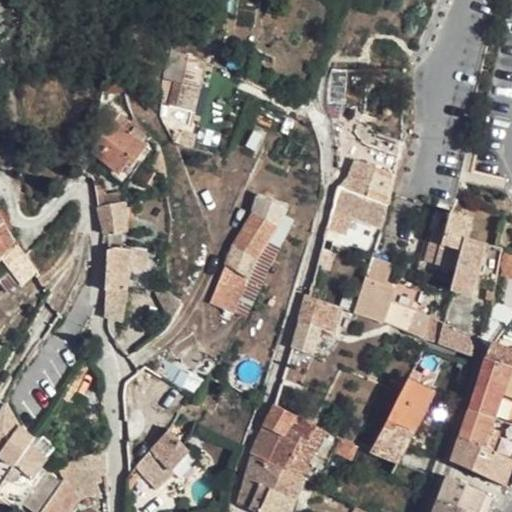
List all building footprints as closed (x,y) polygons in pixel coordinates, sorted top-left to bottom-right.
[(191,56),(165,45),(153,74),(186,86),(191,56)] [(186,86),(153,74),(158,102),(183,106),(186,86)] [(119,113),(107,104),(90,131),(86,146),(119,174),(130,158),(135,162),(147,145),(114,120),(119,113)] [(398,159),(361,145),(357,160),(394,174),(398,159)] [(135,162),(130,158),(119,174),(128,181),(139,164),(135,162)] [(394,174),(357,160),(345,188),(344,189),(388,205),(390,195),(394,174)] [(340,187),(338,187),(334,203),(384,221),(388,205),(344,189),(345,188),(340,187)] [(98,206),(122,202),(120,191),(96,195),(98,206)] [(290,205),(260,193),(253,212),(233,245),(226,264),(210,303),(233,313),(249,280),(257,259),(279,227),(285,215),(290,205)] [(126,201),(122,202),(98,206),(104,234),(108,234),(128,232),(126,201)] [(437,265),(457,270),(465,239),(471,216),(452,211),(437,265)] [(0,261),(17,241),(0,213),(0,261)] [(294,219),(285,215),(279,227),(257,259),(249,280),(233,313),(245,319),(275,256),(292,224),(294,219)] [(465,239),(457,270),(451,292),(472,297),(478,277),(486,244),(465,239)] [(497,281),(498,277),(503,249),(503,248),(486,244),(478,277),(497,281)] [(106,290),(128,292),(128,289),(132,269),(146,272),(149,252),(116,247),(109,249),(106,290)] [(511,250),(503,249),(498,277),(511,279),(511,250)] [(38,270),(26,254),(11,269),(20,281),(22,284),(38,270)] [(20,281),(11,269),(0,280),(0,283),(6,292),(20,281)] [(385,323),(392,301),(396,289),(366,275),(354,312),(385,323)] [(495,291),(488,289),(487,300),(494,301),(495,291)] [(123,323),(128,292),(106,290),(105,317),(108,318),(123,323)] [(183,303),(171,290),(156,290),(153,291),(170,322),(183,303)] [(308,295),(307,295),(300,320),(292,348),(310,354),(314,356),(323,329),(336,333),(344,308),(308,295)] [(392,301),(385,323),(393,326),(425,338),(431,316),(414,310),(392,301)] [(444,321),(431,316),(425,338),(439,342),(443,323),(444,321)] [(468,333),(443,323),(439,342),(473,356),(473,354),(471,342),(468,333)] [(511,349),(493,342),(485,358),(511,367),(511,349)] [(310,354),(292,348),(288,361),(305,368),(310,354)] [(511,367),(485,358),(469,408),(511,423),(511,367)] [(91,364),(85,360),(76,375),(82,379),(91,364)] [(388,420),(370,453),(396,464),(397,464),(415,431),(435,392),(431,390),(437,378),(414,367),(401,393),(388,420)] [(218,381),(208,375),(197,398),(196,400),(206,405),(215,411),(228,385),(218,381)] [(0,446),(3,449),(20,426),(7,403),(0,413),(0,446)] [(269,462),(302,475),(327,430),(275,404),(252,453),(269,462)] [(511,459),(511,423),(469,408),(459,438),(511,459)] [(1,451),(17,464),(31,444),(35,438),(20,426),(3,449),(1,451)] [(170,428),(162,436),(153,446),(129,471),(128,473),(127,479),(127,494),(142,474),(156,490),(175,473),(172,470),(191,451),(184,444),(170,428)] [(359,447),(340,438),(333,453),(350,461),(351,461),(359,447)] [(511,461),(511,459),(459,438),(451,461),(505,486),(511,461)] [(0,488),(0,493),(15,506),(47,459),(31,444),(17,464),(0,488)] [(108,473),(107,449),(58,465),(64,479),(62,481),(48,470),(23,504),(33,511),(70,511),(80,498),(71,487),(96,477),(108,473)] [(1,451),(0,453),(0,488),(17,464),(1,451)] [(291,511),(306,477),(302,475),(269,462),(252,453),(237,504),(258,511),(291,511)] [(396,464),(370,453),(363,467),(391,477),(396,464)] [(439,499),(467,511),(487,511),(493,497),(448,476),(439,499)] [(101,491),(96,477),(71,487),(80,498),(101,491)] [(0,511),(10,511),(15,506),(0,493),(0,511)] [(467,511),(439,499),(434,511),(467,511)]
